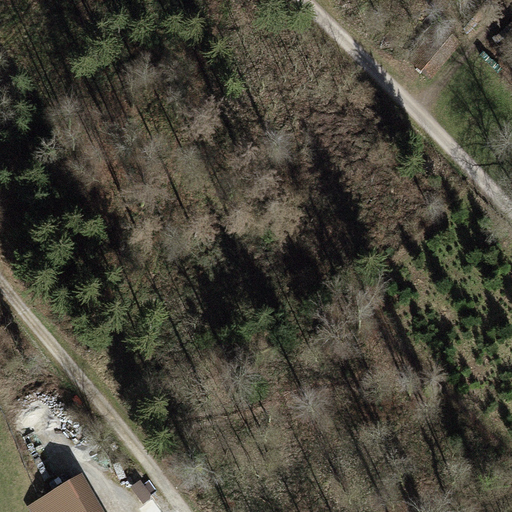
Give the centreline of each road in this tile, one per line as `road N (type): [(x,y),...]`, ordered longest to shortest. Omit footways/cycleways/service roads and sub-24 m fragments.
road 1 (track): [(511,210),(299,0)]
road 2 (track): [(181,511),(0,284)]
road 3 (track): [(39,423),(55,448),(102,482),(121,511)]
